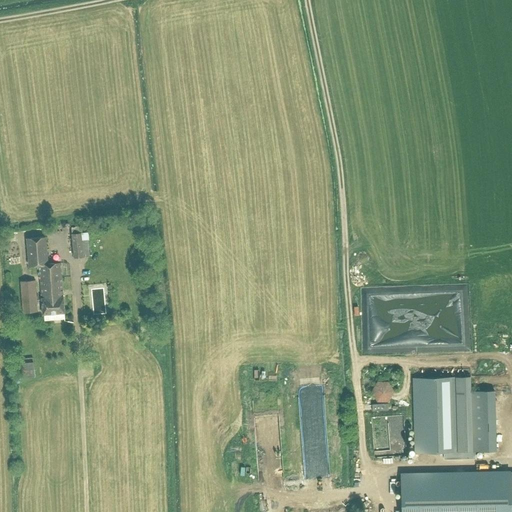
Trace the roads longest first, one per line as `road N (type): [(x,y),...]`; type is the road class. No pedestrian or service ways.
road 1 (track): [(306,0),(341,173),(362,458),(372,468)]
road 2 (unclassified): [(372,468),(511,459)]
